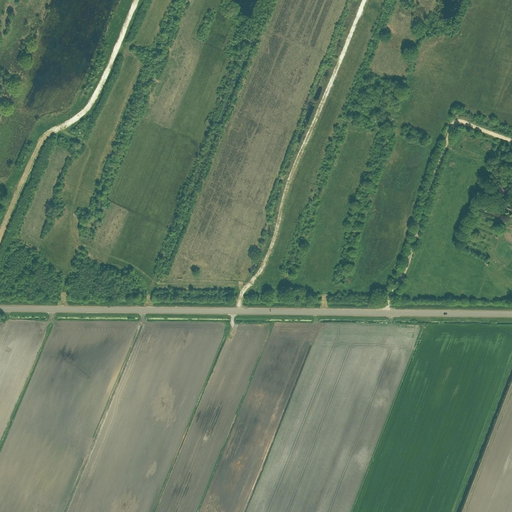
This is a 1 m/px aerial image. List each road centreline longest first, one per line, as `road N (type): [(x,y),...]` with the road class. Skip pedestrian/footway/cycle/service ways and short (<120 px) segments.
road 1 (unclassified): [(511,314),(0,308)]
road 2 (track): [(136,0),(97,90),(61,126)]
road 3 (track): [(61,126),(34,152),(0,234)]
